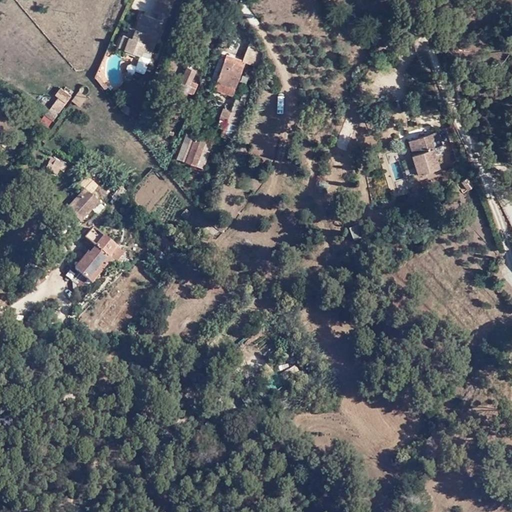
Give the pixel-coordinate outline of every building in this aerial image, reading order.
[(157,0),(154,9),(159,12),(169,16),(174,0),(157,0)] [(164,21),(156,18),(142,12),(136,25),(133,25),(128,35),(123,34),(119,45),(141,54),(143,49),(151,52),(164,21)] [(169,16),(159,12),(156,18),(164,21),(166,22),(169,16)] [(362,33),(357,19),(344,23),(349,38),(362,33)] [(382,41),(378,33),(369,38),(373,46),(382,41)] [(246,50),(259,56),(262,49),(249,43),(246,50)] [(143,49),(141,54),(135,68),(143,72),(151,52),(143,49)] [(258,58),(259,56),(246,50),(242,61),(255,67),(258,64),(260,59),(258,58)] [(225,61),(217,81),(236,88),(243,68),(225,61)] [(188,91),(196,70),(187,67),(183,75),(179,74),(176,81),(179,82),(178,87),(188,91)] [(236,88),(217,81),(215,88),(233,95),(236,88)] [(58,93),(62,96),(69,102),(75,94),(63,86),(58,93)] [(80,92),(73,102),(81,108),(89,98),(80,92)] [(62,96),(48,114),(56,120),(61,113),(69,102),(62,96)] [(231,123),(234,113),(223,109),(219,120),(231,123)] [(347,120),(336,147),(345,150),(356,124),(347,120)] [(442,145),(437,132),(409,142),(420,173),(439,167),(432,148),(442,145)] [(206,150),(208,143),(195,139),(193,145),(188,143),(186,149),(191,151),(187,163),(197,166),(203,149),(206,150)] [(392,197),(408,193),(398,158),(382,163),(392,197)] [(65,173),(68,168),(52,160),(49,164),(53,166),(50,170),(59,175),(61,171),(65,173)] [(474,184),(468,177),(462,180),(468,188),(474,184)] [(70,213),(80,223),(99,203),(90,195),(97,188),(86,178),(78,186),(83,191),(87,194),(70,213)] [(66,210),(70,213),(87,194),(83,191),(81,193),(66,210)] [(72,267),(89,284),(108,263),(106,260),(112,253),(115,250),(92,228),(83,237),(94,247),(88,254),(85,252),(72,267)] [(352,242),(362,238),(359,232),(350,236),(352,242)] [(106,260),(108,263),(112,266),(118,260),(112,253),(106,260)] [(412,456),(416,460),(426,450),(431,454),(451,433),(442,425),(412,456)] [(426,450),(416,460),(424,467),(434,456),(431,454),(426,450)]
